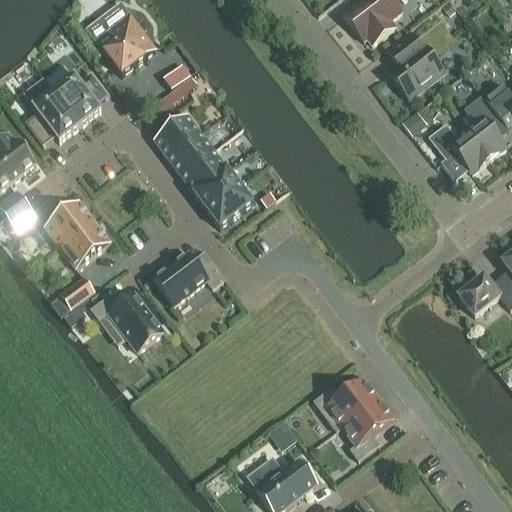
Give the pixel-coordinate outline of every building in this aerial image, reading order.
[(358,0),(363,5),(344,20),(365,47),(368,44),(373,51),(397,32),(392,26),(403,17),(389,0),(358,0)] [(448,0),(457,10),(463,5),(463,0),(448,0)] [(450,5),(443,11),(450,20),(457,14),(450,5)] [(109,37),(117,48),(105,57),(123,81),(157,55),(131,20),(109,37)] [(410,104),(419,97),(445,77),(423,50),(422,52),(412,39),(388,58),(398,70),(389,78),(410,104)] [(192,82),(184,71),(165,85),(173,96),(175,95),(183,88),(192,82)] [(75,80),(54,96),(81,131),(101,115),(97,110),(109,100),(92,78),(80,87),(75,80)] [(198,90),(192,82),(183,88),(189,96),(198,90)] [(189,97),(183,89),(174,96),(179,104),(189,97)] [(54,96),(34,111),(39,118),(27,128),(43,150),(56,141),(60,147),(81,131),(54,96)] [(170,111),(179,104),(174,96),(164,104),(170,111)] [(511,119),(511,97),(510,99),(508,96),(499,102),(495,96),(485,104),(491,111),(500,104),(511,119)] [(170,111),(164,104),(154,111),(160,119),(170,111)] [(474,127),(465,134),(490,166),(508,152),(482,119),(491,111),(485,104),(475,111),(480,117),(472,124),(474,127)] [(201,138),(188,120),(154,146),(168,163),(201,138)] [(429,142),(446,165),(442,168),(456,186),(470,176),(473,179),(490,166),(465,134),(457,141),(447,128),(429,142)] [(0,140),(0,196),(37,169),(18,144),(15,147),(7,136),(0,140)] [(214,155),(201,138),(168,163),(181,181),(214,155)] [(227,173),(214,155),(181,181),(194,198),(227,173)] [(234,168),(226,158),(221,161),(229,171),(234,168)] [(240,190),(227,173),(194,198),(207,215),(240,190)] [(240,190),(207,215),(220,233),(254,208),(240,190)] [(0,213),(7,222),(26,208),(17,196),(0,209),(0,213)] [(277,205),(271,197),(261,204),(267,212),(277,205)] [(96,227),(80,206),(45,232),(61,253),(96,227)] [(34,219),(26,208),(7,222),(15,233),(34,219)] [(112,248),(96,227),(61,253),(77,275),(112,248)] [(510,276),(501,283),(511,297),(511,255),(504,266),(503,267),(510,276)] [(189,259),(154,285),(174,311),(207,286),(213,294),(225,285),(208,261),(197,270),(189,259)] [(511,315),(511,314),(511,297),(501,283),(492,290),(485,281),(484,282),(470,288),(460,300),(459,301),(475,322),(500,302),(511,315)] [(79,311),(95,299),(87,288),(68,303),(76,314),(79,311)] [(138,357),(164,338),(135,299),(121,310),(112,300),(92,315),(101,327),(110,320),(138,357)] [(76,314),(64,322),(72,332),(87,321),(79,311),(76,314)] [(379,404),(364,385),(342,402),(335,392),(314,407),(323,418),(337,437),(342,432),(379,404)] [(351,455),(359,466),(379,451),(372,441),(394,424),(379,404),(342,432),(356,451),(351,455)] [(268,511),(289,511),(319,490),(300,465),(257,497),(268,511)]
